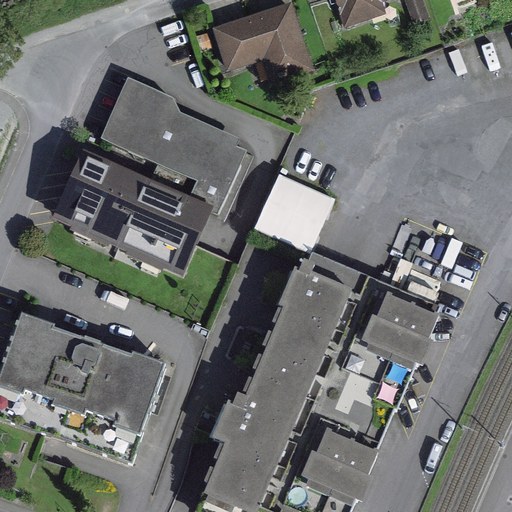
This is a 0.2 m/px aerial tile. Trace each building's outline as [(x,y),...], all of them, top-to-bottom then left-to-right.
[(336,0),(344,26),(385,13),(381,1),(383,0),(336,0)] [(423,0),(406,0),(414,23),(430,18),(423,0)] [(291,1),(213,28),(229,72),(263,60),(271,83),(315,68),(291,1)] [(134,85),(107,143),(203,189),(195,206),(220,217),(219,220),(225,223),(254,158),(243,153),(246,146),(187,118),(180,104),(134,85)] [(90,158),(59,226),(78,234),(77,237),(114,254),(116,252),(134,260),(133,263),(169,280),(171,277),(189,285),(219,220),(220,217),(195,206),(90,158)] [(278,174),(255,229),(309,252),(333,197),(278,174)] [(193,510),(197,511),(351,511),(441,307),(314,251),(306,270),(295,265),(239,394),(231,390),(213,431),(225,437),(193,510)] [(0,373),(0,385),(141,434),(165,365),(20,315),(0,373)]
